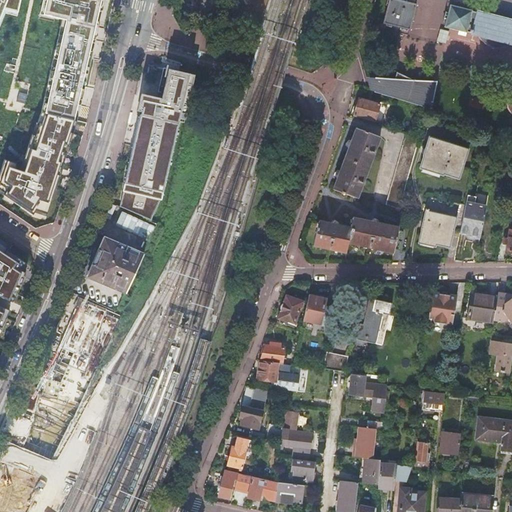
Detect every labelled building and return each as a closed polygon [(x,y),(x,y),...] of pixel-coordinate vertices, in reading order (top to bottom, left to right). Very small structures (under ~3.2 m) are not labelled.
[(7,0),(4,8),(18,10),(20,0),(7,0)] [(98,0),(44,0),(42,11),(67,18),(46,107),(35,148),(28,146),(21,169),(8,165),(4,177),(12,183),(8,191),(30,209),(43,210),(73,115),(98,0)] [(390,0),(384,23),(402,28),(410,30),(416,6),(409,4),(394,0),(390,0)] [(511,20),(477,12),(477,13),(472,12),(473,11),(455,7),(453,14),(446,12),(444,19),(446,20),(445,27),(467,33),(471,18),(476,19),(473,30),(471,29),(470,32),(472,33),(472,35),(480,37),(482,40),(484,43),(487,45),(491,47),(494,48),(498,49),(502,49),(506,48),(509,47),(511,45),(511,99),(511,101),(511,104),(511,106),(511,108),(511,109),(511,20)] [(195,74),(150,62),(139,69),(110,202),(158,223),(168,201),(195,74)] [(433,103),(437,85),(432,84),(433,81),(414,80),(397,72),(396,79),(376,77),(374,92),(429,108),(428,109),(432,110),(432,109),(431,109),(433,103)] [(360,98),(355,116),(382,124),(387,106),(360,98)] [(340,172),(334,190),(357,199),(380,138),(356,128),(350,144),(340,172)] [(419,137),(407,134),(386,205),(399,209),(419,137)] [(429,137),(419,168),(443,175),(443,174),(459,179),(468,149),(429,137)] [(479,243),(487,207),(475,204),(476,197),(468,195),(466,204),(460,232),(468,234),(468,236),(469,238),(474,239),(473,242),(476,242),(479,243)] [(457,217),(460,203),(429,196),(426,210),(457,217)] [(453,235),(459,237),(460,232),(466,204),(460,203),(457,217),(453,235)] [(450,247),(453,235),(457,217),(426,210),(419,243),(427,245),(436,247),(436,244),(450,247)] [(319,221),(314,246),(346,253),(348,243),(393,253),(399,228),(353,218),(351,228),(340,226),(319,221)] [(128,290),(143,257),(116,245),(118,243),(106,238),(89,278),(101,282),(102,280),(128,290)] [(24,270),(0,252),(0,296),(9,300),(24,270)] [(101,282),(126,293),(128,290),(102,280),(101,282)] [(445,295),(432,293),(428,321),(453,325),(457,297),(445,295)] [(511,295),(505,294),(498,293),(497,298),(494,321),(504,323),(508,319),(511,324),(511,323),(511,299),(511,296),(511,295)] [(494,321),(497,298),(487,297),(479,295),(471,294),(467,319),(483,321),(493,323),(494,321)] [(286,296),(278,319),(287,322),(286,325),(294,327),(304,298),(295,295),(294,298),(286,296)] [(317,297),(309,295),(304,320),(320,324),(320,325),(332,328),(336,309),(324,307),(326,299),(317,297)] [(360,324),(357,339),(382,345),(385,334),(383,333),(387,315),(389,316),(392,304),(381,301),(370,299),(363,325),(360,324)] [(209,324),(205,337),(213,340),(211,347),(219,349),(224,332),(217,330),(218,327),(209,324)] [(134,511),(144,511),(145,510),(164,464),(185,408),(198,370),(207,341),(198,339),(188,373),(180,396),(170,424),(148,479),(134,511)] [(501,343),(491,341),(489,355),(497,356),(495,372),(510,374),(511,361),(511,344),(509,346),(503,345),(501,343)] [(261,361),(282,364),(285,348),(280,347),(280,344),(272,343),(271,346),(266,345),(261,361)] [(324,370),(341,372),(345,373),(348,357),(327,352),(324,370)] [(277,377),(291,379),(293,366),(282,364),(261,361),(260,361),(257,376),(266,378),(266,381),(276,382),(277,377)] [(385,413),(387,387),(387,386),(364,383),(364,378),(352,376),(350,395),(375,398),(373,412),(385,413)] [(242,407),(240,417),(242,418),(240,426),(258,430),(262,412),(268,391),(254,388),(249,408),(242,407)] [(444,394),(426,392),(425,403),(443,405),(444,394)] [(298,413),(286,411),(283,429),(296,431),(298,413)] [(308,412),(307,427),(321,428),(323,414),(308,412)] [(511,421),(479,418),(476,439),(503,442),(502,444),(501,444),(501,446),(502,447),(502,451),(511,452),(511,421)] [(354,448),(353,457),(365,459),(373,460),(376,430),(383,431),(384,424),(369,422),(368,429),(358,428),(357,439),(356,448),(354,448)] [(270,425),(267,439),(279,442),(282,427),(270,425)] [(114,511),(125,489),(149,430),(138,426),(120,467),(102,507),(98,511),(114,511)] [(282,430),(280,442),(279,450),(284,451),(285,446),(295,447),(293,459),(309,461),(310,452),(312,434),(282,430)] [(441,432),(439,453),(458,455),(460,434),(441,432)] [(234,440),(228,465),(230,466),(229,469),(237,470),(237,468),(241,469),(248,441),(237,438),(236,441),(234,440)] [(418,462),(426,463),(428,445),(420,444),(418,462)] [(365,459),(362,484),(379,486),(380,463),(381,461),(373,460),(365,459)] [(293,460),(291,471),(294,472),(293,480),(312,482),(314,463),(293,460)] [(397,465),(380,463),(379,486),(378,488),(394,490),(395,484),(396,480),(397,466),(397,465)] [(411,468),(397,466),(396,480),(406,482),(411,468)] [(239,473),(226,471),(224,477),(222,476),(219,485),(222,486),(219,497),(230,499),(234,480),(237,481),(239,473)] [(239,473),(237,481),(234,490),(249,493),(248,498),(258,501),(259,496),(260,493),(265,494),(264,496),(269,501),(270,501),(274,482),(253,477),(239,473)] [(354,511),(358,483),(341,481),(337,511),(342,511),(354,511)] [(302,485),(278,482),(278,483),(274,501),(275,502),(275,503),(281,504),(299,506),(299,505),(302,485)] [(320,487),(307,486),(306,497),(319,499),(320,487)] [(401,489),(398,511),(423,511),(426,494),(412,492),(412,490),(401,489)] [(491,511),(493,497),(461,494),(461,500),(460,511),(491,511)] [(437,511),(460,511),(461,500),(438,498),(437,511)]
